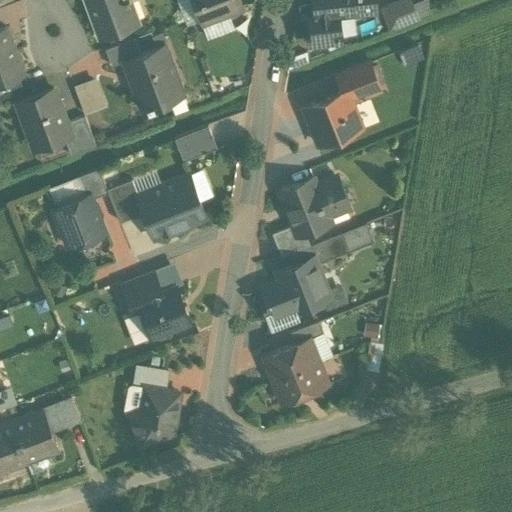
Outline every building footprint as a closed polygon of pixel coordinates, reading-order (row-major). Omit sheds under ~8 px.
[(87,0),(99,33),(137,20),(136,18),(134,19),(128,1),(129,0),(87,0)] [(200,19),(192,0),(178,0),(187,24),(200,19)] [(192,0),(200,19),(200,21),(228,10),(244,4),(243,3),(241,3),(239,0),(192,0)] [(329,0),(313,0),(314,5),(308,6),(310,21),(306,22),(308,41),(340,37),(337,7),(331,8),(329,0)] [(410,0),(396,0),(385,5),(383,10),(389,27),(417,16),(412,2),(410,0)] [(427,0),(416,0),(412,2),(417,16),(429,11),(427,0)] [(228,10),(200,21),(207,38),(234,28),(228,10)] [(0,27),(0,81),(24,73),(6,25),(0,27)] [(135,36),(105,47),(111,64),(124,60),(123,58),(141,52),(135,36)] [(141,52),(123,58),(124,60),(141,107),(147,105),(148,107),(154,105),(153,103),(183,92),(165,43),(141,52)] [(369,60),(335,73),(342,89),(345,88),(349,97),(379,86),(369,60)] [(74,85),(85,113),(105,105),(96,77),(74,85)] [(54,87),(17,101),(31,138),(48,132),(51,139),(64,134),(59,123),(66,120),(54,87)] [(342,89),(303,104),(318,142),(360,125),(349,97),(345,88),(342,89)] [(66,120),(59,123),(64,134),(71,154),(96,144),(85,113),(66,120)] [(208,124),(174,137),(183,159),(216,146),(208,124)] [(51,139),(48,132),(31,138),(34,146),(51,139)] [(98,167),(78,175),(85,194),(89,193),(91,198),(108,192),(107,187),(98,167)] [(189,172),(163,182),(180,225),(206,215),(189,172)] [(312,175),(279,188),(292,223),(297,233),(304,230),(330,220),(328,213),(346,206),(334,174),(315,182),(312,175)] [(56,206),(85,194),(78,175),(49,187),(56,206)] [(132,177),(107,187),(108,192),(120,221),(144,211),(137,193),(138,192),(132,177)] [(138,192),(137,193),(144,211),(154,235),(180,225),(163,182),(138,192)] [(56,206),(54,207),(69,246),(105,232),(91,198),(89,193),(85,194),(56,206)] [(345,229),(352,245),(370,238),(364,222),(345,229)] [(292,223),(271,231),(281,254),(289,251),(308,244),(310,243),(304,230),(297,233),(292,223)] [(345,229),(341,231),(349,249),(371,241),(370,238),(352,245),(345,229)] [(310,243),(308,244),(308,245),(315,243),(322,260),(349,249),(341,231),(310,243)] [(308,245),(308,244),(289,251),(293,262),(313,255),(316,263),(322,260),(315,243),(308,245)] [(119,254),(120,258),(96,267),(101,279),(137,266),(131,249),(119,254)] [(293,262),(277,268),(281,279),(284,287),(293,308),(294,308),(323,296),(328,294),(326,290),(316,263),(313,255),(293,262)] [(140,307),(137,301),(161,291),(153,271),(122,283),(132,310),(140,307)] [(266,294),(284,287),(281,279),(263,286),(266,294)] [(140,307),(151,336),(190,321),(176,285),(161,291),(137,301),(140,307)] [(326,290),(328,294),(323,296),(327,307),(345,299),(339,285),(326,290)] [(294,308),(293,308),(284,287),(266,294),(261,296),(272,326),(297,316),(294,308)] [(318,319),(289,331),(293,342),(310,335),(310,337),(323,331),(318,319)] [(293,342),(263,354),(272,377),(319,359),(310,337),(310,335),(293,342)] [(319,359),(272,377),(282,400),(328,382),(319,359)] [(167,369),(137,364),(134,385),(145,387),(145,385),(164,388),(167,369)] [(9,385),(0,388),(0,407),(15,402),(9,385)] [(164,388),(145,385),(145,387),(142,406),(129,411),(141,442),(172,430),(179,391),(164,388)] [(129,411),(142,406),(145,387),(134,385),(129,411)] [(71,395),(40,407),(41,410),(42,410),(48,425),(63,419),(65,425),(80,420),(71,395)] [(13,422),(12,422),(27,461),(57,450),(48,425),(42,410),(41,410),(13,422)] [(0,423),(0,469),(26,459),(26,461),(27,461),(12,422),(13,422),(12,419),(0,423)]
